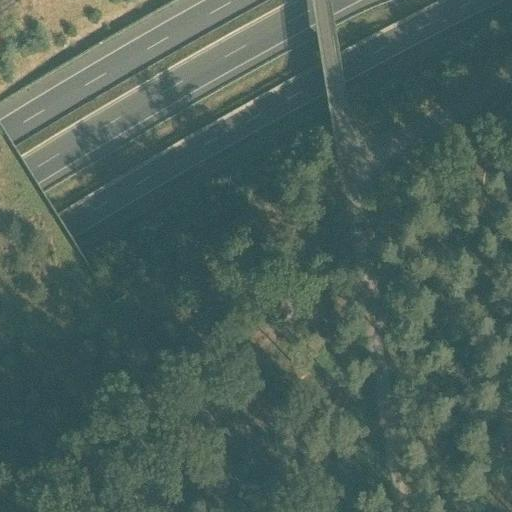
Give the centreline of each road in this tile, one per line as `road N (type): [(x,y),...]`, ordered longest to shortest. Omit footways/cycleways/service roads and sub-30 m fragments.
road 1 (tertiary): [(0,292),(182,183),(511,11)]
road 2 (motorway): [(0,215),(386,0)]
road 3 (track): [(317,0),(374,345)]
road 4 (motorway): [(290,0),(0,165)]
road 5 (unclassified): [(511,103),(354,204)]
road 6 (track): [(374,345),(398,511)]
road 7 (track): [(374,345),(511,321)]
